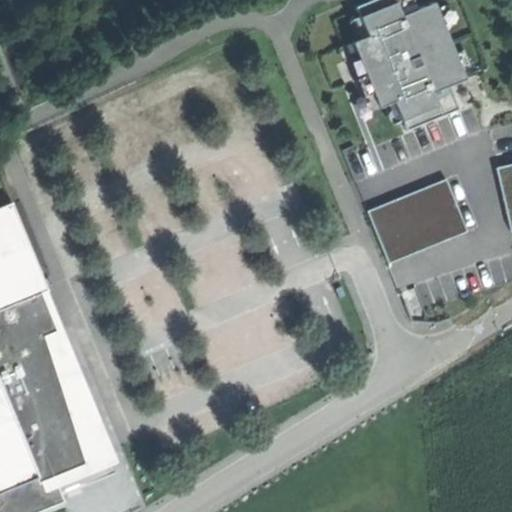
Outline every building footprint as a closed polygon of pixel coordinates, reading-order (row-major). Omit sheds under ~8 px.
[(417,9),(412,0),(371,0),(355,6),(367,36),(351,42),(357,56),(348,60),(363,97),(372,94),(378,108),(394,101),(405,130),(457,109),(447,86),(464,79),(433,3),(417,9)] [(511,168),(495,172),(510,235),(511,234),(511,168)] [(446,184),(367,216),(388,268),(467,236),(446,184)] [(0,203),(0,305),(44,288),(7,200),(0,203)] [(0,389),(34,472),(42,491),(55,485),(116,460),(44,288),(0,305),(0,389)] [(0,485),(34,472),(0,389),(0,485)] [(34,472),(0,485),(0,511),(39,511),(62,503),(55,485),(42,491),(34,472)]
